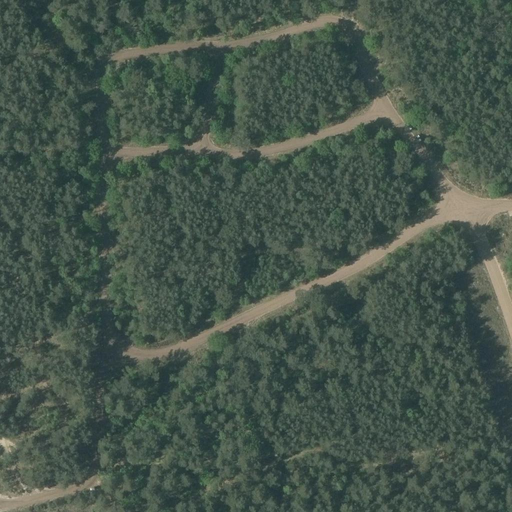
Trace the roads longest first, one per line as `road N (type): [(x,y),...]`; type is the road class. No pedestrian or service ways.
road 1 (track): [(102,70),(116,57),(146,51),(250,42),(321,21),(343,25),(387,107),(462,207),(511,326)]
road 2 (track): [(0,509),(83,486),(96,466),(107,353),(102,70)]
road 3 (track): [(107,353),(184,347),(462,207)]
road 4 (track): [(460,511),(453,496),(407,458),(350,464),(317,450),(163,511)]
road 5 (track): [(102,153),(252,154),(387,107)]
